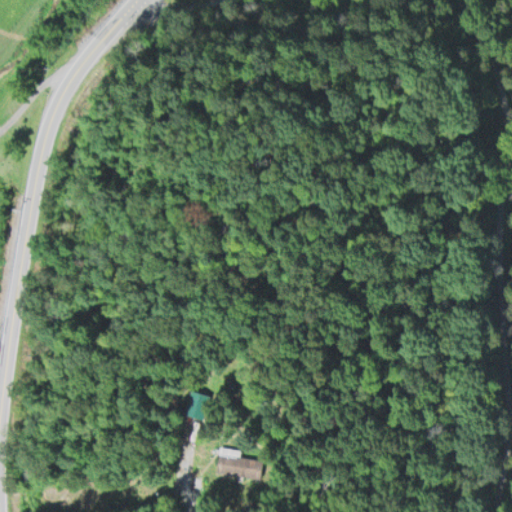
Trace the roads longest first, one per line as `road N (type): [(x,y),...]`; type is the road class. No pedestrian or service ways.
road 1 (residential): [(494,511),(508,452),(500,271),(508,148),(495,67),(457,0),(183,11),(152,0)]
road 2 (primary): [(2,511),(8,271),(67,72),(131,0)]
